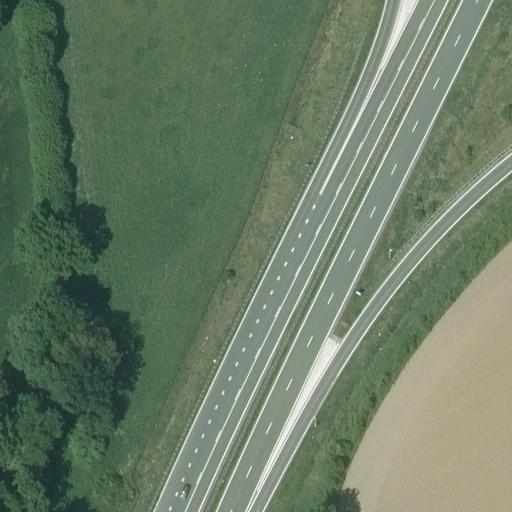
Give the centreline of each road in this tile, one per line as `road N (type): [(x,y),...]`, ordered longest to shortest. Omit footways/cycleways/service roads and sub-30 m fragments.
road 1 (trunk): [(230,511),(477,0)]
road 2 (trunk): [(234,511),(388,289),(511,162)]
road 3 (trunk): [(366,131),(184,511)]
road 4 (trunk): [(432,0),(366,131)]
road 5 (trunk): [(394,0),(366,131)]
